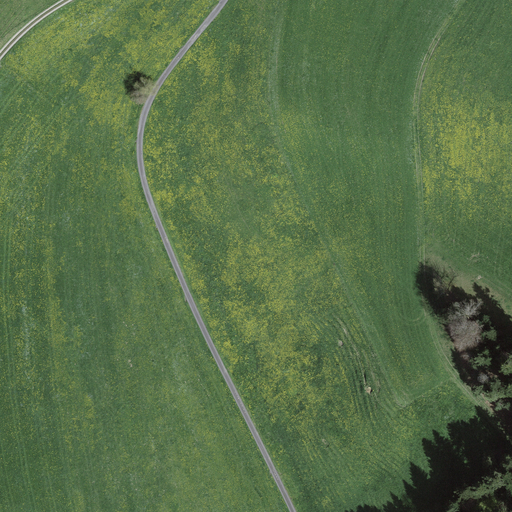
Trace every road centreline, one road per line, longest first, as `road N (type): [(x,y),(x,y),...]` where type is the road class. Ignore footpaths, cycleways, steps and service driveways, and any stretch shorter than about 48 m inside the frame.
road 1 (track): [(291,511),(206,336),(140,159),(153,98),(224,0)]
road 2 (track): [(462,0),(428,56),(415,106),(428,307),(472,400),(511,441)]
